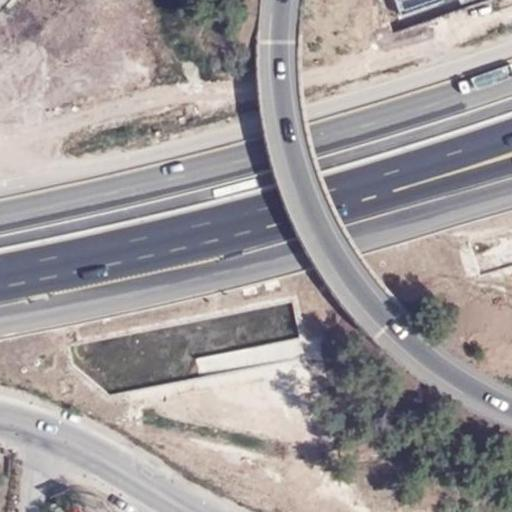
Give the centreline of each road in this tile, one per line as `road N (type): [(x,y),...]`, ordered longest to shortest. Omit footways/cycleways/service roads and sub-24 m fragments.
road 1 (motorway): [(0,272),(258,211),(511,133)]
road 2 (motorway): [(511,77),(246,157),(0,210)]
road 3 (motorway): [(0,285),(270,241),(511,173)]
road 4 (motorway): [(282,0),(285,124),(320,222),(389,321),(433,360),(511,404)]
road 5 (unclassified): [(0,422),(68,446),(191,511)]
